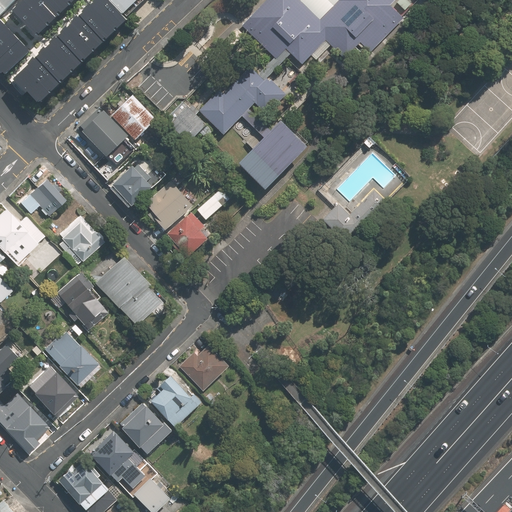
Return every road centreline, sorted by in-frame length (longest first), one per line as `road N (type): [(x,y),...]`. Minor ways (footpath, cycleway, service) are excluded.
road 1 (residential): [(25,479),(198,312),(193,297),(38,142)]
road 2 (motorway): [(291,511),(511,236)]
road 3 (residential): [(38,142),(188,0)]
road 4 (motorway): [(402,511),(511,391)]
